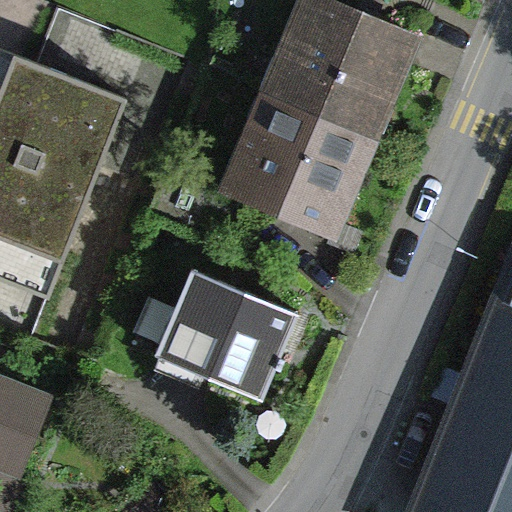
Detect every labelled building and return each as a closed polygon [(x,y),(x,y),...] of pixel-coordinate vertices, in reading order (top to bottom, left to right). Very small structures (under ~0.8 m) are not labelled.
[(333,245),(415,33),(329,0),(296,0),(219,201),(333,245)] [(0,283),(47,302),(127,102),(0,51),(0,283)] [(511,511),(511,251),(410,511),(511,511)] [(191,270),(156,356),(263,401),(299,314),(191,270)] [(0,479),(19,485),(43,399),(0,386),(0,479)]
